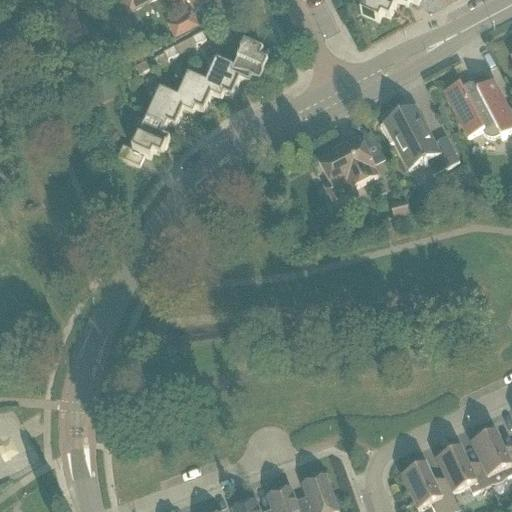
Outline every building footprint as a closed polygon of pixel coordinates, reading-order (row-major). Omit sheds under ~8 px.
[(119,0),(128,17),(162,0),(167,0),(170,4),(179,0),(187,0),(195,14),(222,0),(119,0)] [(389,0),(367,0),(360,16),(379,24),(382,19),(390,23),(398,5),(389,1),(389,0)] [(389,0),(389,1),(398,5),(407,10),(410,4),(418,8),(421,0),(389,0)] [(174,42),(197,31),(189,15),(166,27),(174,42)] [(224,37),(245,26),(240,15),(218,27),(224,37)] [(178,58),(207,43),(203,35),(174,50),(178,58)] [(261,63),(264,56),(245,47),(235,70),(240,82),(240,83),(250,87),(252,82),(260,85),(269,67),(261,63)] [(168,63),(178,58),(174,50),(164,55),(168,63)] [(235,70),(234,70),(216,62),(206,85),(207,85),(212,97),(212,98),(222,102),(224,97),(232,100),(240,83),(240,82),(235,70)] [(144,85),(153,79),(146,64),(135,70),(144,85)] [(206,85),(188,77),(178,100),(179,100),(184,112),(183,112),(193,117),(196,111),(204,115),(212,98),(212,97),(207,85),(206,85)] [(511,136),(511,121),(502,103),(493,85),(480,92),(478,88),(476,87),(474,86),(471,86),(469,87),(462,90),(460,87),(444,95),(468,141),(481,134),(483,135),(484,136),(486,138),(489,140),(492,140),(495,140),(499,138),(501,142),(511,136)] [(178,100),(160,92),(149,115),(146,123),(165,131),(167,126),(175,130),(183,112),(184,112),(179,100),(178,100)] [(389,146),(392,145),(407,173),(437,158),(444,172),(459,164),(446,139),(434,146),(415,110),(380,129),(389,146)] [(146,123),(149,115),(132,153),(123,149),(118,160),(140,169),(145,159),(151,162),(154,156),(162,160),(170,141),(162,138),(165,131),(146,123)] [(380,179),(360,142),(359,140),(342,149),(343,150),(318,163),(330,188),(324,191),(334,211),(360,198),(356,190),(380,179)] [(458,181),(467,198),(478,193),(468,175),(458,181)] [(409,218),(408,216),(405,203),(389,206),(393,221),(409,218)] [(511,450),(504,454),(496,435),(471,447),(480,465),(491,489),(498,487),(501,487),(503,485),(506,483),(508,481),(511,478),(511,450)] [(480,465),(469,470),(461,452),(437,463),(445,482),(454,501),(453,498),(470,490),(473,497),(491,489),(480,465)] [(459,511),(454,501),(445,482),(437,463),(436,463),(445,482),(435,487),(426,468),(402,479),(417,511),(421,511),(431,508),(432,511),(459,511)] [(337,511),(326,478),(302,487),(309,506),(298,511),(291,491),(290,491),(297,511),(337,511)] [(297,511),(290,491),(267,499),(271,511),(258,511),(256,504),(255,504),(258,511),(297,511)]
